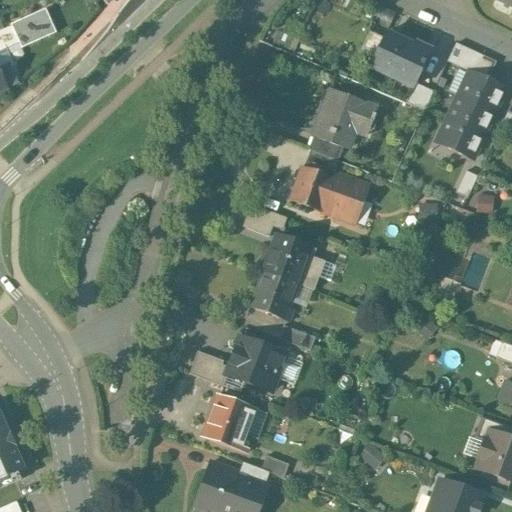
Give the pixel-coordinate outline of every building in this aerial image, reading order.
[(44,12),(12,27),(19,43),(21,47),(53,33),(44,12)] [(0,31),(0,51),(19,43),(12,27),(0,31)] [(413,49),(384,35),(368,69),(385,77),(387,72),(414,85),(415,85),(430,53),(414,45),(413,49)] [(495,63),(455,45),(447,63),(469,73),(487,82),(495,63)] [(10,69),(0,73),(0,75),(6,90),(17,85),(10,69)] [(469,73),(436,144),(471,161),(504,90),(487,82),(469,73)] [(433,93),(415,85),(414,85),(404,106),(423,114),(433,93)] [(375,111),(329,93),(312,138),(341,149),(351,123),(368,129),(375,111)] [(341,149),(312,138),(307,150),(310,151),(330,159),(336,161),(341,149)] [(330,159),(310,151),(305,163),(325,171),(330,159)] [(336,161),(330,159),(325,171),(333,174),(338,162),(336,161)] [(325,171),(305,163),(303,169),(322,177),(325,171)] [(303,169),(301,168),(300,170),(301,170),(289,201),(320,213),(332,180),(322,177),(303,169)] [(465,172),(454,194),(466,200),(476,178),(465,172)] [(351,181),(348,187),(332,180),(320,213),(352,225),(367,187),(351,181)] [(277,216),(251,205),(242,228),(268,238),(277,216)] [(435,229),(422,223),(417,236),(430,241),(435,229)] [(315,251),(276,236),(262,273),(264,273),(296,286),(296,285),(312,292),(319,276),(313,274),(318,261),(312,259),(315,251)] [(296,286),(264,273),(250,308),(289,323),(293,312),(287,309),(296,286)] [(314,339),(282,327),(277,341),(309,353),(314,339)] [(229,369),(226,377),(227,377),(271,393),(284,356),(240,339),(229,369)] [(511,347),(502,344),(496,359),(511,365),(511,347)] [(226,377),(229,369),(222,366),(223,363),(197,353),(189,376),(223,388),(227,377),(226,377)] [(288,357),(280,378),(296,384),(304,364),(288,357)] [(250,410),(218,398),(204,439),(244,453),(249,439),(240,436),(250,410)] [(510,428),(481,417),(476,431),(487,435),(488,433),(505,439),(510,428)] [(0,419),(0,483),(24,472),(0,419)] [(511,441),(505,439),(488,433),(487,435),(485,442),(484,442),(477,460),(478,461),(474,470),(511,483),(511,441)] [(288,466),(266,457),(261,471),(269,474),(283,479),(288,466)] [(238,475),(210,464),(193,510),(195,511),(197,511),(256,511),(267,485),(265,484),(238,474),(238,475)] [(261,471),(242,464),(238,474),(265,484),(269,474),(261,471)] [(477,511),(483,499),(439,482),(432,500),(437,502),(433,511),(477,511)] [(0,507),(0,511),(22,511),(20,502),(0,507)]
